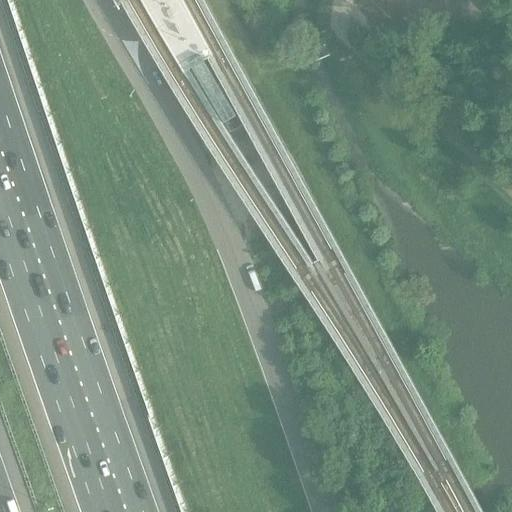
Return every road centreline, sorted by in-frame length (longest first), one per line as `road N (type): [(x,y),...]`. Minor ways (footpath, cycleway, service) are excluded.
road 1 (unclassified): [(330,511),(209,195),(126,45)]
road 2 (motorway): [(119,511),(0,162)]
